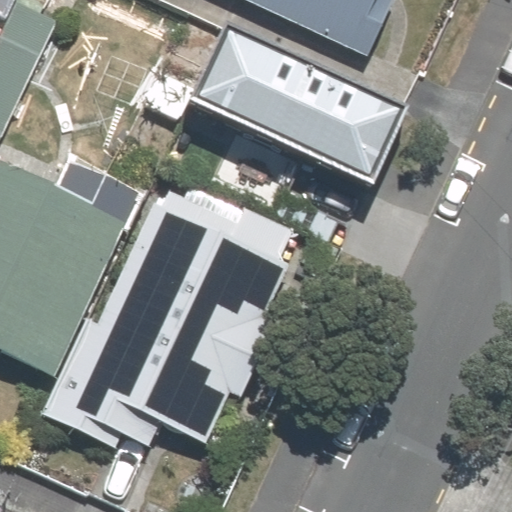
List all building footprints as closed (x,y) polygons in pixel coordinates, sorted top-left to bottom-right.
[(366,0),(221,0),(341,55),(366,0)] [(7,8),(0,22),(0,109),(40,24),(7,8)] [(209,35),(174,110),(350,192),(385,117),(209,35)] [(51,199),(0,173),(0,364),(34,381),(124,197),(66,168),(51,199)] [(193,452),(294,239),(235,211),(227,229),(153,194),(42,427),(130,469),(148,430),(193,452)]
